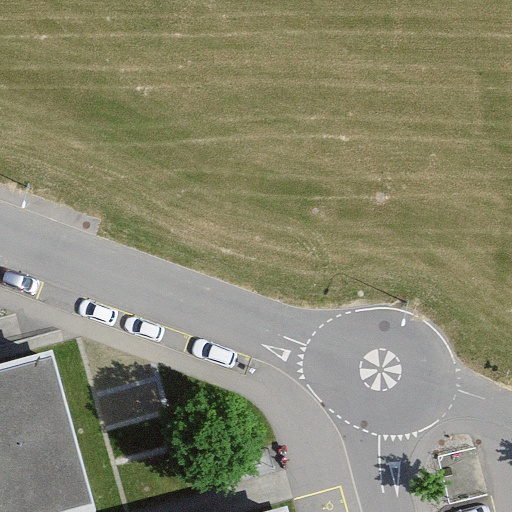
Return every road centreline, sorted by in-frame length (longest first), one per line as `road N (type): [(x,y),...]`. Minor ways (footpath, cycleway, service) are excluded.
road 1 (residential): [(0,228),(327,371)]
road 2 (residential): [(431,402),(432,367),(395,332),(345,342),(327,371)]
